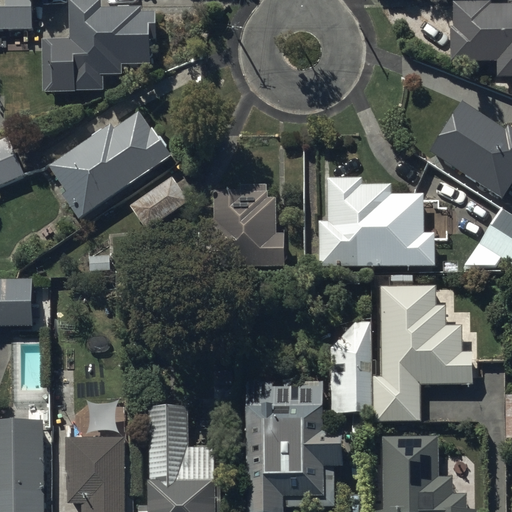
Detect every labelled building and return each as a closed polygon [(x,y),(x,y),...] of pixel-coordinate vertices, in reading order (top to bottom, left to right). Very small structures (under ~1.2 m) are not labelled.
[(32,0),(0,0),(0,32),(33,32),(32,0)] [(99,0),(68,0),(69,38),(41,39),(42,93),(103,92),(102,74),(122,74),(121,63),(148,63),(148,38),(156,38),(156,10),(142,10),(142,4),(100,5),(99,0)] [(511,80),(511,0),(492,0),(493,4),(455,5),(455,30),(452,30),(452,66),(498,65),(498,81),(511,80)] [(511,137),(464,107),(432,156),(503,202),(511,189),(511,137)] [(135,110),(47,171),(81,219),(169,159),(135,110)] [(0,190),(27,178),(9,140),(0,143),(0,190)] [(174,180),(131,209),(148,233),(190,204),(174,180)] [(277,212),(277,202),(270,202),(270,197),(268,197),(268,188),(242,188),(242,197),(216,197),(216,224),(209,224),(209,228),(197,228),(197,259),(210,259),(210,271),(286,271),(286,262),(289,262),(289,247),(286,247),(286,238),(277,238),(277,226),(280,226),(280,212),(277,212)] [(366,189),(332,189),(332,232),(322,232),(322,277),(438,277),(438,244),(427,244),(427,205),(395,205),(395,196),(366,196),(366,189)] [(511,218),(507,215),(487,246),(511,262),(511,218)] [(0,326),(33,326),(33,281),(0,280),(0,326)] [(440,295),(385,296),(386,386),(378,386),(378,443),(398,443),(398,430),(424,430),(424,393),(477,393),(477,360),(467,360),(467,334),(449,334),(449,314),(440,314),(440,295)] [(372,417),(371,325),(332,325),(333,417),(372,417)] [(325,384),(247,385),(249,511),(285,511),(336,511),(336,471),(346,471),(345,430),(326,430),(325,384)] [(217,511),(216,451),(189,451),(189,411),(152,411),(151,509),(140,509),(139,511),(217,511)] [(0,511),(45,511),(44,425),(0,425),(0,511)] [(126,511),(125,442),(68,441),(69,508),(83,508),(83,511),(126,511)] [(443,445),(386,445),(386,511),(470,511),(470,501),(457,502),(456,485),(443,485),(443,445)]
